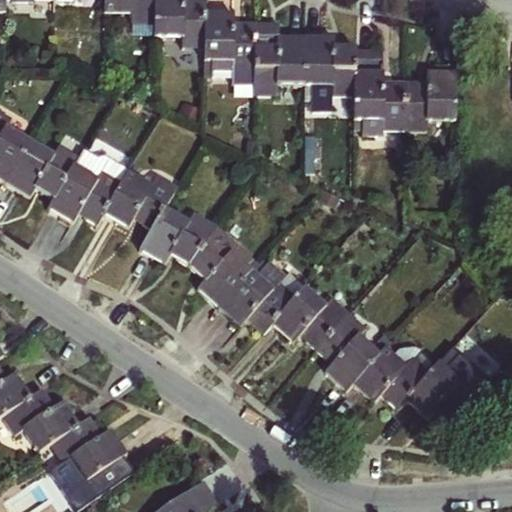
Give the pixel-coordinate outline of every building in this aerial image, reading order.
[(107,0),(107,15),(134,16),(135,25),(157,25),(157,0),(107,0)] [(186,0),(157,0),(157,25),(157,39),(185,40),(185,49),(207,49),(207,14),(207,1),(186,0)] [(207,49),(207,63),(233,63),(234,74),(256,74),(257,49),(257,26),(237,25),(237,15),(207,14),(207,49)] [(279,88),(306,88),(307,39),(279,39),(279,49),(257,49),(256,74),(256,98),(279,97),(279,88)] [(357,73),(357,50),(337,49),(337,40),(307,39),(306,88),(306,98),(356,99),(357,73)] [(406,133),(407,83),(386,83),(385,74),(357,73),(356,99),(356,121),(383,121),(383,132),(406,133)] [(407,83),(406,133),(430,133),(430,121),(458,122),(459,74),(428,74),(427,84),(407,83)] [(0,179),(8,185),(33,143),(10,128),(14,121),(0,112),(0,179)] [(56,201),(81,160),(62,148),(57,157),(33,143),(8,185),(33,199),(39,190),(56,201)] [(106,215),(130,173),(107,159),(99,160),(85,152),(81,160),(56,201),(51,210),(76,225),(82,216),(99,226),(106,215)] [(154,186),(130,173),(106,215),(131,230),(136,220),(154,231),(167,210),(179,190),(159,177),(154,186)] [(191,224),(167,210),(154,231),(143,251),(168,266),(173,257),(192,268),(220,230),(196,215),(191,224)] [(222,310),(261,266),(220,230),(192,268),(206,282),(200,290),(222,310)] [(266,260),(261,266),(222,310),(213,319),(234,337),(249,321),(265,335),(274,326),(307,289),(290,274),(286,278),(266,260)] [(327,308),(307,289),(274,326),(295,345),(303,337),(318,351),(351,316),(334,300),(327,308)] [(367,330),(351,316),(318,351),(333,365),(327,373),(349,393),(356,385),(382,356),(361,338),(367,330)] [(408,368),(388,350),(382,356),(356,385),(377,404),(383,396),(399,411),(408,401),(432,375),(415,360),(408,368)] [(432,375),(408,401),(429,420),(436,412),(453,428),(485,392),(468,377),(462,384),(441,365),(432,375)] [(8,380),(0,368),(0,421),(4,419),(34,399),(16,374),(8,380)] [(45,392),(34,399),(4,419),(15,436),(24,430),(41,454),(52,447),(81,428),(65,403),(56,408),(45,392)] [(73,460),(89,483),(129,456),(113,432),(104,437),(93,420),(81,428),(52,447),(64,466),(73,460)] [(211,511),(221,506),(206,484),(164,511),(211,511)]
